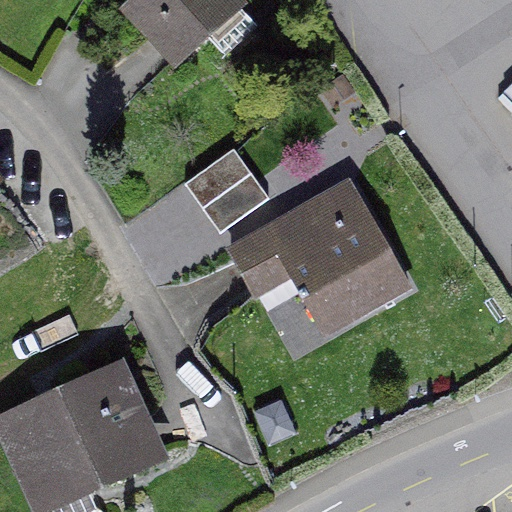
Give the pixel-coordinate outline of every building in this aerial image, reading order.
[(224,0),(136,0),(123,13),(173,68),(235,11),(224,0)] [(511,85),(501,96),(511,107),(511,85)] [(229,153),(181,188),(216,237),(264,202),(229,153)] [(346,189),(227,257),(250,297),(287,277),(297,296),(294,298),(297,304),(300,302),(319,337),(403,289),(346,189)] [(149,461),(146,454),(111,377),(1,427),(39,511),(149,461)] [(310,435),(321,420),(312,403),(293,401),(283,417),(291,434),(310,435)]
